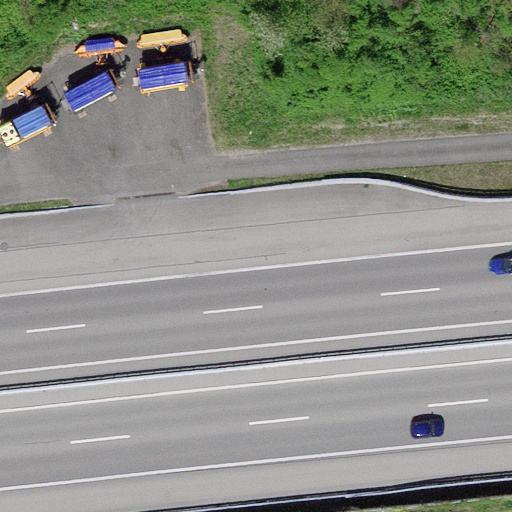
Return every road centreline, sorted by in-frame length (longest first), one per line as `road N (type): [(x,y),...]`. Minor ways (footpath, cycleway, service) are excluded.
road 1 (motorway): [(511,281),(0,334)]
road 2 (motorway): [(0,449),(511,397)]
